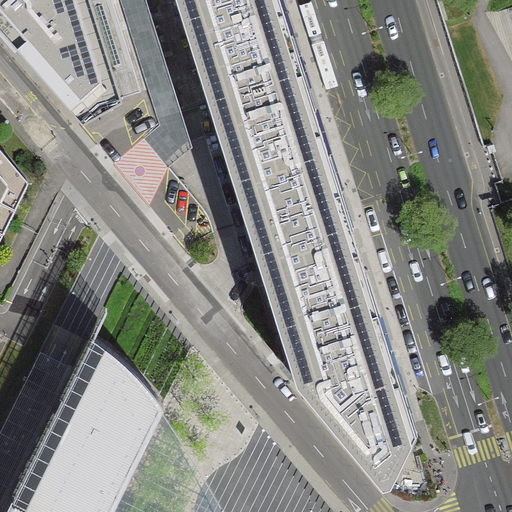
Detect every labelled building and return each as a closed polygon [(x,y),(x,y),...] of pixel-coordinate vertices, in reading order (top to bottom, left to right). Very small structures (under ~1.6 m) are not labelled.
[(0,0),(0,26),(82,120),(109,106),(119,99),(87,0),(0,0)] [(113,0),(87,0),(119,99),(142,91),(113,0)] [(120,0),(149,89),(160,125),(153,132),(145,139),(169,168),(178,160),(186,153),(193,148),(146,0),(120,0)] [(177,0),(210,102),(298,74),(274,0),(177,0)] [(210,102),(248,221),(336,193),(298,74),(210,102)] [(0,238),(28,180),(0,147),(0,238)] [(248,221),(286,341),(373,314),(336,193),(248,221)] [(413,440),(373,314),(286,341),(299,383),(384,485),(392,482),(413,440)] [(90,334),(2,511),(109,511),(164,405),(141,376),(118,353),(90,334)] [(230,511),(207,471),(164,405),(109,511),(230,511)]
